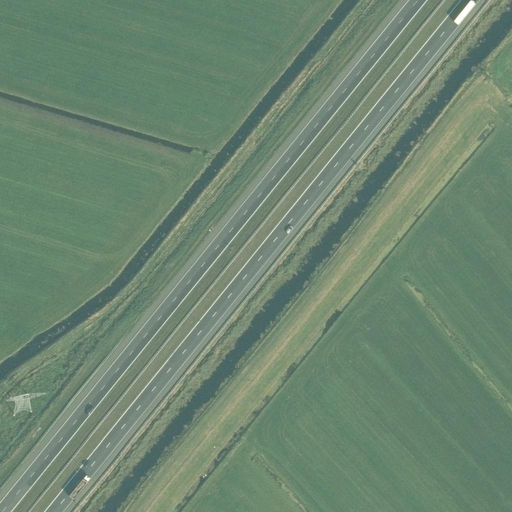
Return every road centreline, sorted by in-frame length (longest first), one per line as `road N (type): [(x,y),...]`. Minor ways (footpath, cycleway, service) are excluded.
road 1 (motorway): [(47,511),(465,0)]
road 2 (motorway): [(412,0),(0,504)]
